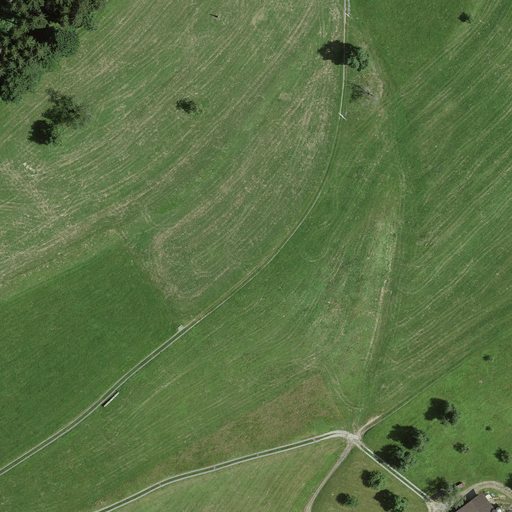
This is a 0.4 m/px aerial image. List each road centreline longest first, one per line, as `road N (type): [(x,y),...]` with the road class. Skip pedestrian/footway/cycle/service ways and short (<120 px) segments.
road 1 (track): [(0,474),(257,277),(307,215),(341,135),(347,0)]
road 2 (track): [(308,511),(352,448),(353,439),(341,434),(163,483),(104,511)]
